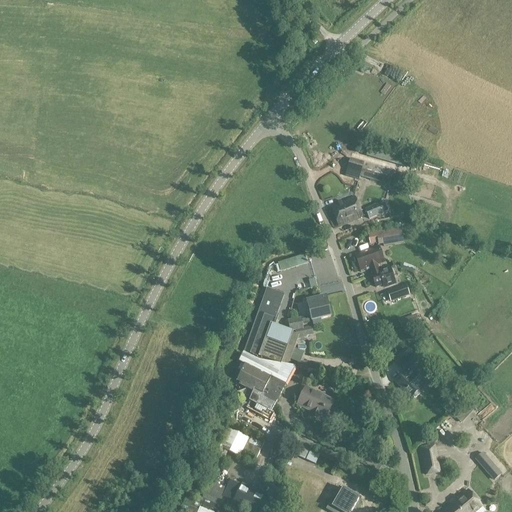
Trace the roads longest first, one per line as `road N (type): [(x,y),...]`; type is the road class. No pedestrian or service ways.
road 1 (tertiary): [(38,511),(101,417),(164,274),(268,119)]
road 2 (unclassified): [(410,511),(343,273),(298,153),(280,131)]
road 3 (tertiary): [(268,119),(389,0)]
